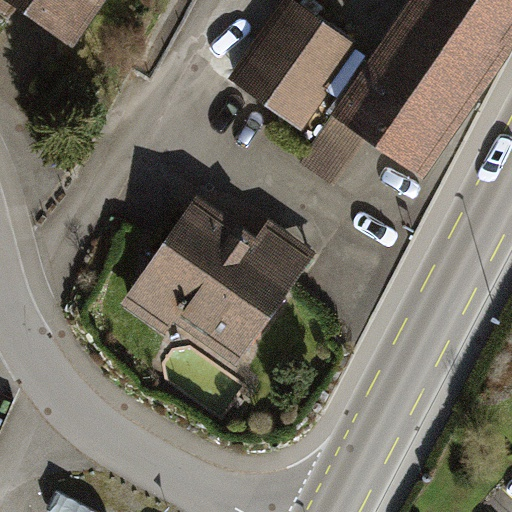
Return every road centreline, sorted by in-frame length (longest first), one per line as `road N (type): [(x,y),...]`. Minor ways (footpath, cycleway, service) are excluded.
road 1 (secondary): [(334,511),(511,169)]
road 2 (residential): [(239,511),(141,459),(45,380),(0,277)]
